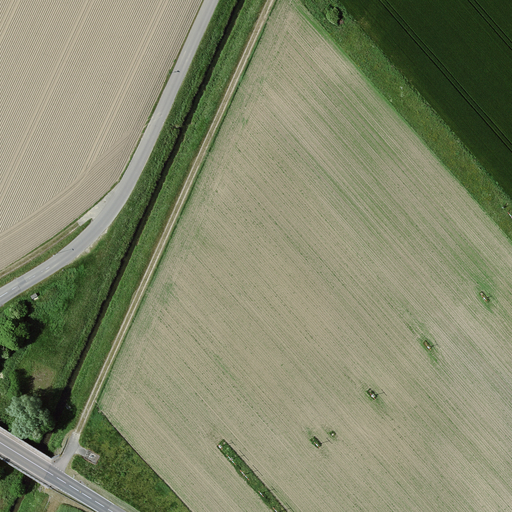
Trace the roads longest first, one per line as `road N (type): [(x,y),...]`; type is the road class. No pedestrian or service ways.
road 1 (tertiary): [(212,0),(109,213),(65,256),(0,297)]
road 2 (secondary): [(0,441),(116,511)]
